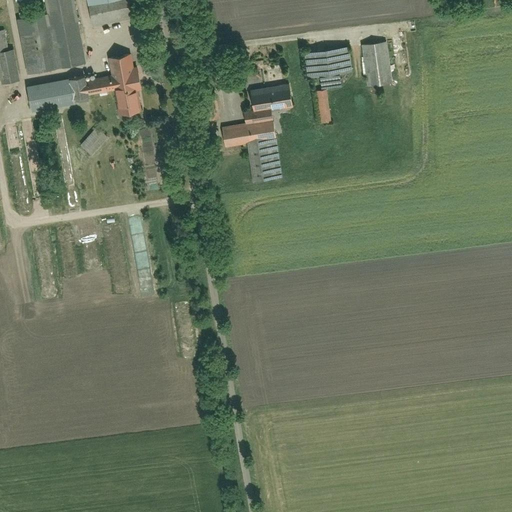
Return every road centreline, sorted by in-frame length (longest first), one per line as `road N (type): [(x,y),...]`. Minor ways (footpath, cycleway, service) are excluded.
road 1 (residential): [(159,0),(252,511)]
road 2 (track): [(0,161),(8,216),(23,222),(194,194)]
road 3 (track): [(23,79),(98,66),(104,31),(163,21)]
road 4 (track): [(7,0),(23,79),(0,113)]
